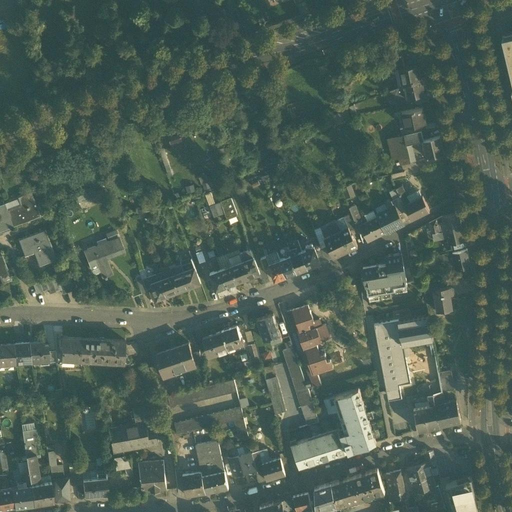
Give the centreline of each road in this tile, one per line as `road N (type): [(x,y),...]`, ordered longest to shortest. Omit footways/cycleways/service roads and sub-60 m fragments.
road 1 (residential): [(0,315),(199,317),(294,288),(440,209)]
road 2 (primary): [(416,0),(0,136)]
road 3 (residential): [(128,511),(239,500),(447,440),(490,437)]
road 4 (secondary): [(492,187),(490,437)]
road 5 (secondary): [(439,0),(492,187)]
